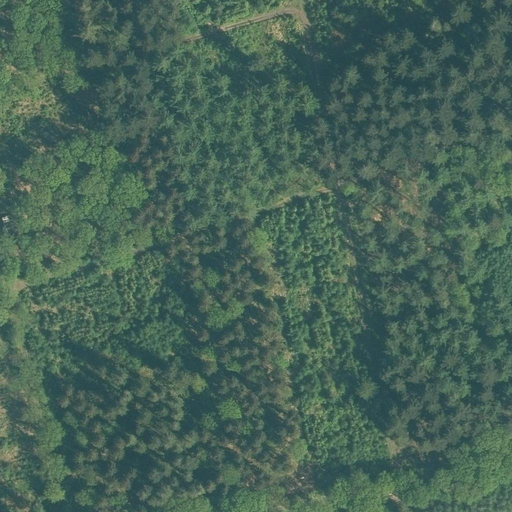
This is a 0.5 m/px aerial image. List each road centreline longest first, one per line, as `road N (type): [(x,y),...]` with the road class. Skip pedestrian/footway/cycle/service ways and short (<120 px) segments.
road 1 (track): [(400,511),(301,0)]
road 2 (track): [(10,284),(336,178)]
road 3 (track): [(0,85),(302,1)]
road 4 (track): [(60,511),(0,243)]
road 5 (track): [(275,511),(511,458)]
